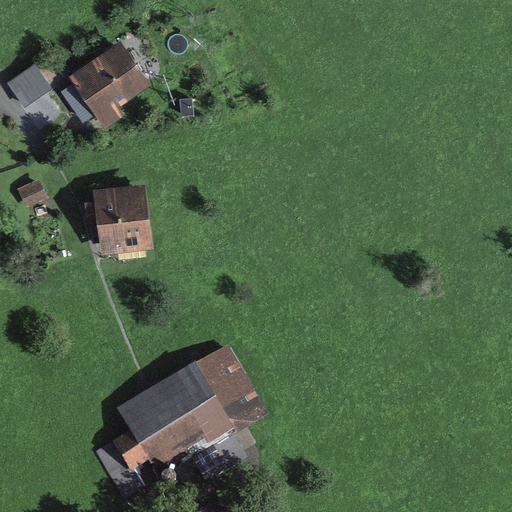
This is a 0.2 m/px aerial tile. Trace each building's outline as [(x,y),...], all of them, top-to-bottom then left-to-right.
[(151,85),(121,40),(69,76),(74,83),(62,90),(83,123),(96,115),(105,128),(124,115),(119,108),(151,85)] [(52,88),(34,63),(11,80),(7,82),(24,107),(52,88)] [(146,185),(93,189),(94,201),(84,202),(87,223),(97,222),(101,255),(154,248),(146,185)] [(268,417),(228,347),(117,412),(130,434),(124,437),(96,453),(124,501),(145,488),(135,471),(142,467),(148,464),(157,479),(268,417)] [(238,511),(236,503),(204,511),(238,511)]
